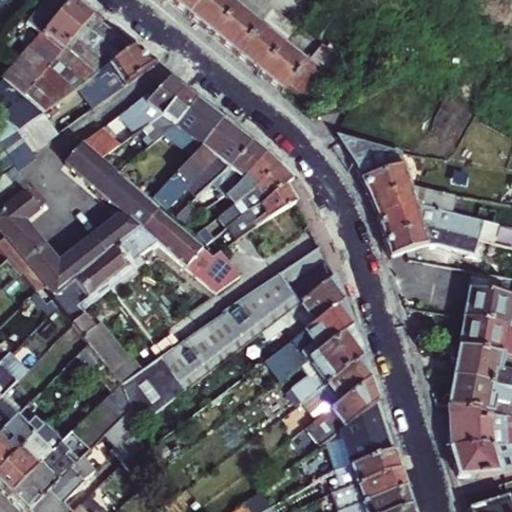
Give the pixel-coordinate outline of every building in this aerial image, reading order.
[(31,24),(41,34),(28,48),(0,81),(0,141),(16,130),(44,110),(78,86),(132,48),(80,5),(73,0),(44,0),(27,20),(31,24)] [(169,0),(191,18),(205,0),(169,0)] [(237,7),(228,0),(205,0),(191,18),(214,36),(237,7)] [(260,26),(237,7),(214,36),(237,54),(260,26)] [(28,48),(41,34),(31,24),(18,39),(28,48)] [(260,73),(283,45),(260,26),(237,54),(260,73)] [(308,64),(283,45),(260,73),(284,93),(308,64)] [(78,86),(94,108),(154,66),(141,56),(132,48),(78,86)] [(146,94),(118,114),(132,134),(160,113),(182,88),(175,82),(168,77),(149,98),(146,94)] [(160,113),(173,125),(197,99),(189,93),(182,88),(160,113)] [(175,143),(192,155),(223,120),(211,110),(197,99),(173,125),(183,133),(178,140),(175,143)] [(16,130),(33,151),(60,132),(44,110),(16,130)] [(223,120),(192,155),(156,196),(169,208),(195,180),(207,190),(219,178),(252,142),(238,131),(223,120)] [(183,133),(173,125),(166,131),(178,140),(183,133)] [(101,127),(80,144),(99,160),(118,144),(101,127)] [(16,130),(0,141),(16,161),(18,164),(25,172),(40,160),(33,151),(16,130)] [(333,133),(355,166),(366,190),(370,198),(408,186),(407,182),(398,151),(354,140),(333,133)] [(0,141),(0,171),(16,161),(0,141)] [(117,175),(119,177),(133,189),(151,166),(144,160),(160,146),(156,141),(117,175)] [(259,148),(252,142),(219,178),(232,192),(228,195),(234,205),(280,167),(272,160),(259,148)] [(119,177),(117,175),(99,160),(80,144),(65,160),(104,195),(119,177)] [(0,201),(27,181),(30,179),(25,172),(18,164),(0,178),(0,201)] [(249,211),(260,207),(286,186),(293,180),(286,174),(280,167),(234,205),(216,219),(225,231),(229,228),(249,211)] [(118,216),(93,235),(108,253),(124,241),(159,212),(133,189),(119,177),(104,195),(131,219),(118,216)] [(0,201),(0,204),(4,210),(8,206),(32,188),(27,181),(0,201)] [(408,186),(370,198),(373,208),(376,216),(414,203),(451,212),(456,191),(415,183),(407,182),(408,186)] [(260,226),(261,225),(297,203),(291,194),(286,186),(260,207),(249,211),(229,228),(236,242),(260,226)] [(32,188),(8,206),(20,221),(22,223),(45,204),(32,188)] [(451,212),(414,203),(376,216),(380,226),(383,236),(420,223),(479,237),(483,219),(474,217),(451,212)] [(0,231),(3,235),(20,221),(8,206),(4,210),(0,212),(0,231)] [(140,257),(158,243),(219,295),(234,285),(223,267),(213,258),(203,249),(159,212),(124,241),(140,257)] [(497,222),(483,219),(479,237),(493,240),(497,222)] [(39,244),(22,223),(20,221),(3,235),(5,238),(0,242),(0,246),(9,257),(14,264),(39,244)] [(420,223),(383,236),(386,246),(389,255),(414,248),(426,243),(474,255),(479,237),(420,223)] [(210,243),(201,231),(196,236),(204,248),(210,243)] [(93,235),(56,264),(72,283),(108,253),(93,235)] [(79,304),(140,257),(124,241),(108,253),(72,283),(53,298),(58,305),(66,315),(72,322),(73,323),(89,344),(104,363),(121,384),(142,369),(145,367),(134,352),(131,354),(105,319),(96,326),(85,312),(79,304)] [(56,264),(39,244),(14,264),(34,289),(41,283),(53,298),(72,283),(56,264)] [(233,245),(213,258),(223,267),(234,285),(245,278),(253,273),(233,245)] [(228,311),(207,325),(145,367),(142,369),(121,384),(130,410),(136,426),(261,332),(292,310),(286,302),(280,294),(321,265),(317,253),(244,302),(230,312),(228,311)] [(314,325),(340,306),(337,295),(332,280),(292,310),(261,332),(266,339),(285,325),(287,327),(300,317),(297,312),(302,308),(314,325)] [(511,324),(511,295),(470,288),(468,302),(465,316),(511,324)] [(290,375),(296,371),(349,331),(345,320),(340,306),(314,325),(274,354),(290,375)] [(463,331),(460,345),(503,353),(507,354),(511,354),(511,324),(465,316),(463,331)] [(62,334),(78,354),(89,344),(73,323),(62,334)] [(317,390),(359,359),(355,347),(349,331),(296,371),(303,380),(283,395),(293,409),(299,404),(317,390)] [(89,344),(78,354),(59,373),(66,380),(84,361),(94,373),(104,363),(89,344)] [(503,353),(460,345),(458,359),(455,374),(495,381),(497,369),(503,370),(507,354),(503,353)] [(0,396),(1,395),(27,370),(10,352),(0,362),(0,396)] [(359,359),(317,390),(331,408),(366,382),(363,371),(359,359)] [(121,384),(104,363),(94,373),(111,393),(121,384)] [(452,390),(450,405),(481,410),(495,412),(511,414),(511,383),(495,381),(455,374),(452,390)] [(314,448),(321,443),(374,404),(370,393),(366,382),(331,408),(312,422),(299,432),(314,448)] [(111,393),(48,457),(37,469),(9,497),(18,506),(23,511),(28,511),(80,461),(103,437),(130,410),(121,384),(111,393)] [(331,408),(317,390),(299,404),(312,422),(331,408)] [(0,433),(20,413),(1,395),(0,396),(0,433)] [(37,409),(30,403),(20,413),(0,433),(0,467),(29,439),(40,429),(28,417),(37,409)] [(327,458),(344,447),(384,433),(380,421),(374,404),(321,443),(327,458)] [(511,414),(495,412),(481,410),(450,405),(450,424),(450,444),(502,442),(506,442),(510,442),(511,442),(511,414)] [(136,426),(130,410),(103,437),(115,449),(112,453),(124,464),(143,446),(136,426)] [(333,473),(391,454),(384,433),(344,447),(327,458),(333,473)] [(37,469),(29,462),(40,450),(29,439),(0,467),(0,488),(9,497),(37,469)] [(160,439),(148,448),(158,462),(169,453),(160,439)] [(506,442),(502,442),(450,444),(449,444),(454,462),(459,478),(511,469),(511,453),(510,442),(506,442)] [(146,453),(143,446),(124,464),(123,465),(128,471),(146,453)] [(37,469),(48,457),(40,450),(29,462),(37,469)] [(329,495),(396,472),(394,464),(391,454),(333,473),(325,476),(320,478),(329,495)] [(90,470),(80,461),(28,511),(67,511),(61,506),(82,485),(78,481),(90,470)] [(335,511),(402,490),(400,483),(396,472),(329,495),(335,511)] [(398,511),(408,509),(405,500),(402,490),(335,511),(398,511)] [(244,511),(262,500),(257,491),(240,504),(244,511)] [(469,511),(511,511),(511,497),(511,493),(468,507),(469,511)] [(74,511),(104,511),(90,497),(74,511)] [(244,511),(262,511),(267,509),(262,500),(244,511)]
